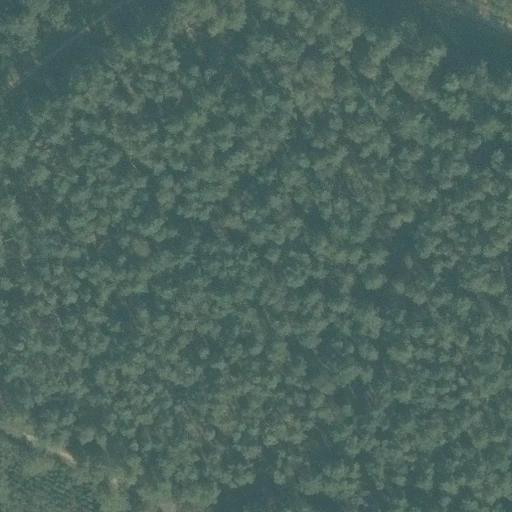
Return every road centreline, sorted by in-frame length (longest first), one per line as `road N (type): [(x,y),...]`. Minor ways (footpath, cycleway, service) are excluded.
road 1 (track): [(198,511),(0,417)]
road 2 (track): [(131,0),(0,95)]
